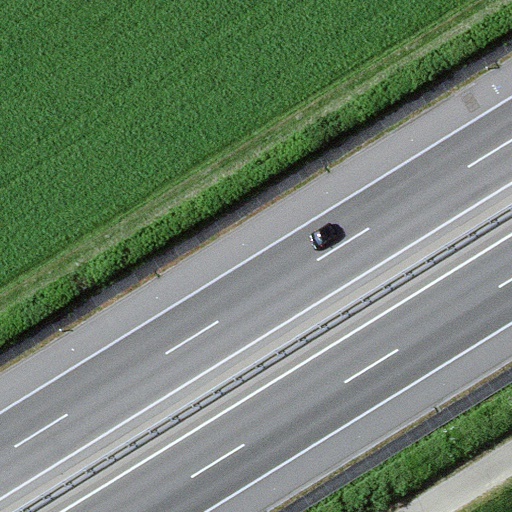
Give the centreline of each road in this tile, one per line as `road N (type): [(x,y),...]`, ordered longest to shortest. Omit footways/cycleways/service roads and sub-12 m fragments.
road 1 (motorway): [(511,139),(0,455)]
road 2 (motorway): [(134,511),(511,279)]
